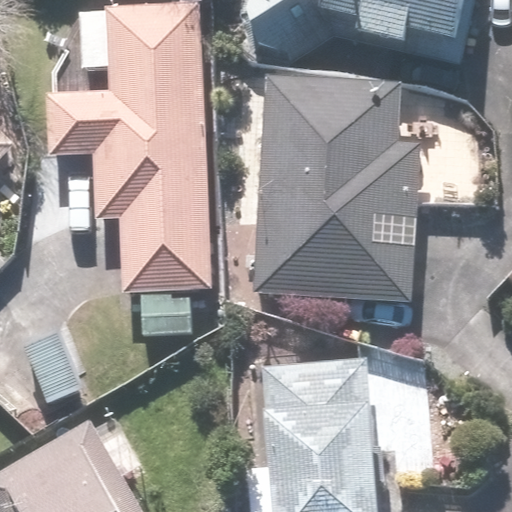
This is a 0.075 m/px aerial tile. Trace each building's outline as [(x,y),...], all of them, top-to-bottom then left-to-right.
[(244,0),(239,42),(274,60),(309,54),(311,29),(346,35),(343,50),(392,58),(395,39),(457,50),(465,0),(244,0)] [(120,303),(132,302),(134,344),(188,341),(187,300),(206,299),(193,17),(75,22),(78,78),(108,77),(109,104),(40,107),(42,169),(95,167),(98,229),(117,228),(120,303)] [(393,101),(261,95),(252,302),(409,309),(416,151),(391,150),(393,101)] [(0,164),(12,152),(0,141),(0,164)] [(52,327),(11,342),(36,410),(77,395),(52,327)] [(361,361),(258,371),(263,425),(258,426),(263,477),(237,480),(240,511),(367,511),(359,430),(368,429),(361,361)] [(91,438),(86,429),(0,478),(0,511),(136,511),(118,481),(144,465),(119,422),(91,438)]
